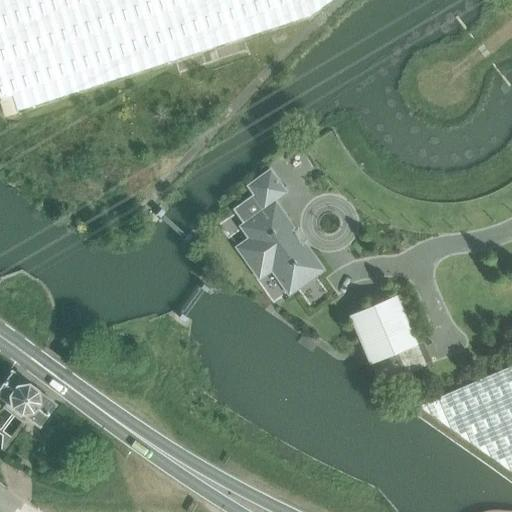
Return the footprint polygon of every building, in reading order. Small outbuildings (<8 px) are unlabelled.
[(0,0),(0,100),(5,116),(309,17),(333,0),(0,0)] [(290,230),(273,205),(271,206),(269,204),(284,193),(268,171),(247,187),(253,196),(234,210),(245,225),(242,227),(251,239),(238,248),(258,277),(271,268),(288,292),(319,271),(301,246),(302,246),(299,242),(293,234),(290,230)] [(310,298),(324,292),(317,277),(303,284),(310,298)] [(394,297),(347,317),(359,347),(362,353),(366,363),(367,365),(367,366),(367,365),(371,364),(414,346),(394,297)] [(414,346),(371,364),(380,386),(433,364),(423,342),(414,346)] [(511,366),(417,407),(511,473),(511,366)] [(40,423),(55,404),(13,371),(0,387),(0,392),(9,399),(4,405),(25,421),(29,415),(40,423)] [(0,433),(10,441),(24,421),(13,413),(0,431),(0,433)]
